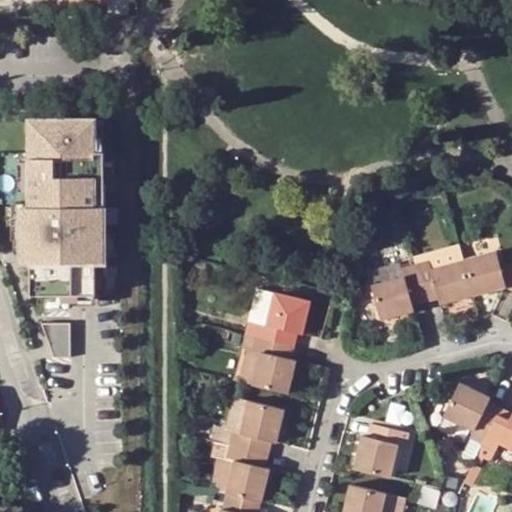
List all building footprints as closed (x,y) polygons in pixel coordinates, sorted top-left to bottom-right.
[(96,119),(31,120),(31,210),(23,210),(23,265),(31,265),(32,277),(32,295),(97,295),(96,277),(105,277),(105,152),(96,152),(96,119)] [(475,296),(511,287),(511,262),(503,258),(501,252),(466,261),(475,296)] [(425,297),(440,293),(442,301),(443,305),(475,296),(466,261),(433,270),(431,262),(416,265),(425,297)] [(32,277),(31,265),(23,265),(18,265),(18,277),(32,277)] [(415,313),(414,309),(411,300),(425,297),(416,265),(401,269),(404,277),(371,286),(381,321),(415,313)] [(292,332),(304,335),(312,301),(277,292),(269,323),(261,321),(257,337),(286,345),(289,344),(292,332)] [(425,297),(427,305),(442,301),(440,293),(425,297)] [(411,300),(414,309),(427,305),(425,297),(411,300)] [(72,323),(42,322),(55,357),(72,357),(72,323)] [(249,351),(263,354),(255,386),(289,394),(297,362),(285,359),(289,344),(286,345),(257,337),(252,336),(249,351)] [(496,416),(482,410),(486,401),(487,399),(458,385),(443,417),(473,431),(468,439),(482,445),(496,416)] [(496,416),(500,407),(486,401),(482,410),(496,416)] [(262,452),(265,439),(273,441),(277,442),(284,411),(251,403),(243,434),(236,433),(233,445),(262,452)] [(507,421),(511,413),(500,407),(496,416),(507,421)] [(511,412),(511,413),(507,421),(496,416),(482,445),(494,451),(498,442),(511,448),(511,412)] [(367,437),(374,439),(378,424),(371,421),(367,437)] [(403,445),(406,432),(378,424),(374,439),(367,437),(362,436),(354,466),(390,475),(397,444),(403,445)] [(262,452),(270,454),(273,441),(265,439),(262,452)] [(475,459),(482,445),(468,439),(462,452),(475,459)] [(271,469),(267,468),(258,466),(262,452),(233,445),(230,458),(237,460),(229,493),(262,501),(271,469)] [(489,461),(494,451),(482,445),(475,459),(473,464),(480,467),(485,459),(489,461)] [(258,466),(267,468),(270,454),(262,452),(258,466)] [(379,511),(385,490),(351,481),(344,511),(379,511)] [(225,509),(238,511),(259,511),(262,501),(229,493),(225,509)]
